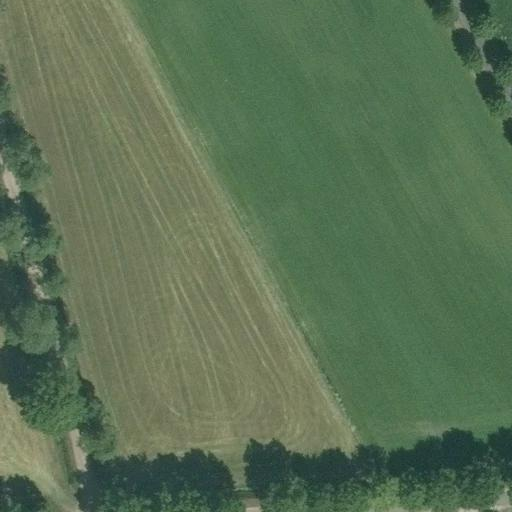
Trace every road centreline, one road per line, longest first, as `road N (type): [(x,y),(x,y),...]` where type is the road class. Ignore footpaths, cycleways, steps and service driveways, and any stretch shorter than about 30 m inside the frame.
road 1 (track): [(0,161),(91,511)]
road 2 (tertiary): [(357,511),(511,500)]
